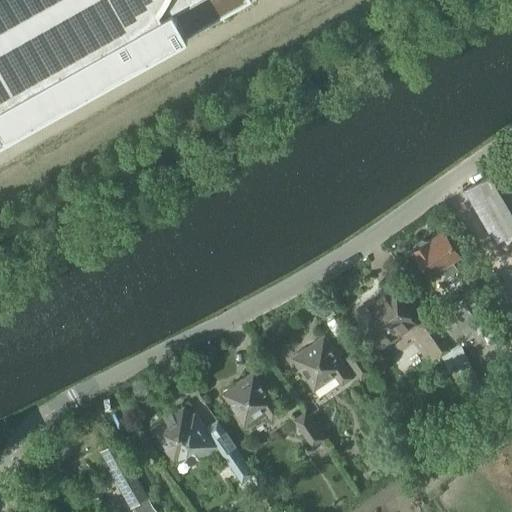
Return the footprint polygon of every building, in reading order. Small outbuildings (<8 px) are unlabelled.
[(0,0),(0,140),(252,0),(251,0),(0,0)] [(511,182),(509,177),(503,167),(465,189),(495,240),(511,230),(511,182)] [(414,245),(413,250),(430,276),(442,268),(447,276),(458,269),(452,261),(460,255),(443,230),(428,240),(422,238),(414,245)] [(379,345),(413,321),(390,288),(356,312),(379,345)] [(467,302),(468,305),(476,319),(487,313),(488,312),(491,309),(492,307),(492,303),(492,300),(491,297),(490,294),(488,292),(486,291),(484,290),(481,289),(479,289),(476,290),(473,291),(470,295),(468,297),(468,300),(467,302)] [(494,310),(487,313),(476,319),(468,305),(463,296),(432,312),(439,326),(451,344),(464,336),(466,339),(481,331),(481,330),(483,328),(488,337),(504,330),(494,310)] [(451,344),(439,326),(433,317),(420,326),(439,354),(440,353),(452,345),(451,344)] [(291,356),(314,389),(334,375),(341,384),(353,375),(324,333),(291,356)] [(487,400),(511,384),(511,358),(478,380),(459,341),(452,345),(440,353),(466,410),(487,400)] [(372,370),(358,348),(346,356),(361,378),(372,370)] [(283,412),(254,369),(221,392),(244,425),(265,410),(271,419),(283,412)] [(194,411),(190,414),(183,405),(150,427),(173,461),(194,446),(201,455),(217,444),(194,411)] [(305,409),(292,418),(312,446),(325,437),(305,409)] [(147,496),(116,442),(102,450),(133,504),(147,496)] [(253,473),(235,446),(224,454),(241,481),(253,473)] [(106,502),(102,494),(95,498),(99,506),(106,502)] [(135,508),(137,511),(155,511),(157,511),(149,500),(135,508)]
